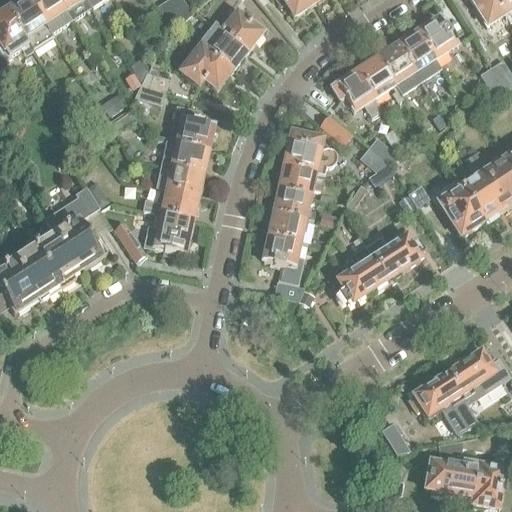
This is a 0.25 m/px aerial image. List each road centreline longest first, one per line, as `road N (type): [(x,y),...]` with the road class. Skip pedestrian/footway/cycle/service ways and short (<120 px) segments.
road 1 (residential): [(218,301),(231,225),(262,129),(336,43),(405,0)]
road 2 (residential): [(276,429),(511,276)]
road 3 (residential): [(6,424),(17,370),(103,308),(154,291),(218,301)]
road 4 (residential): [(201,377),(169,376),(115,392),(74,438)]
